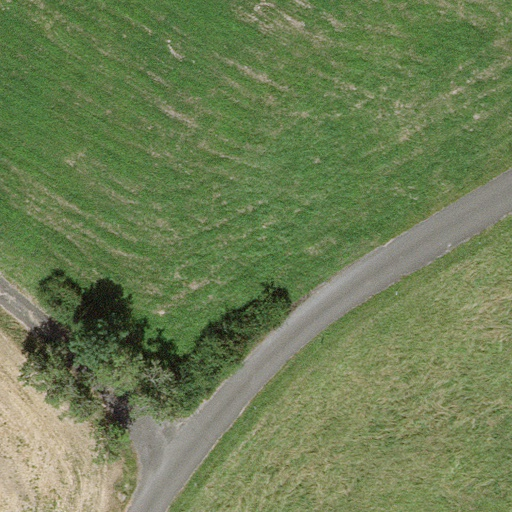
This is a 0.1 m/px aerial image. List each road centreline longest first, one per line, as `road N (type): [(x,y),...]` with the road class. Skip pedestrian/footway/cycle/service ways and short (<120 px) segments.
road 1 (unclassified): [(142,511),(322,308),(511,190)]
road 2 (track): [(0,288),(50,328),(118,407),(160,485)]
